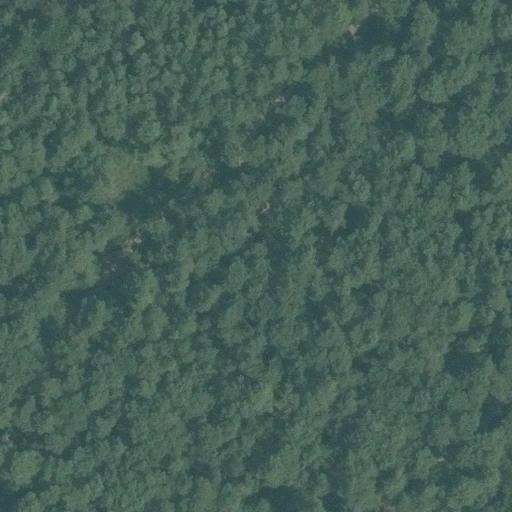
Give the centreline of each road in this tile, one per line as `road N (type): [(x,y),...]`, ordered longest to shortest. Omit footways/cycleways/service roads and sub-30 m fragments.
road 1 (track): [(378,0),(65,331),(0,464)]
road 2 (track): [(389,511),(436,448),(511,385)]
